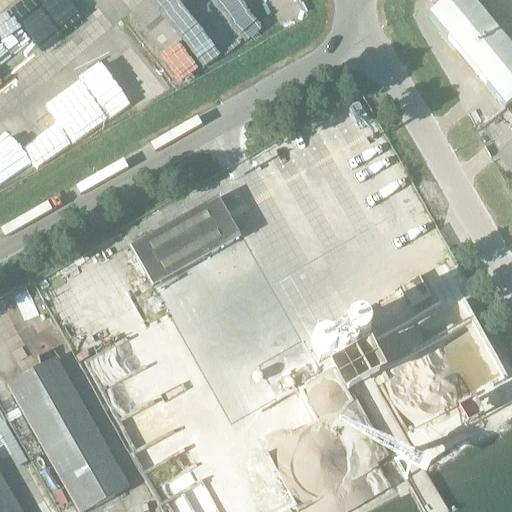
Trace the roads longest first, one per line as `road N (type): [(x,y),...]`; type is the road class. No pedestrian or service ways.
road 1 (unclassified): [(0,242),(367,30)]
road 2 (unclassified): [(511,267),(367,30)]
